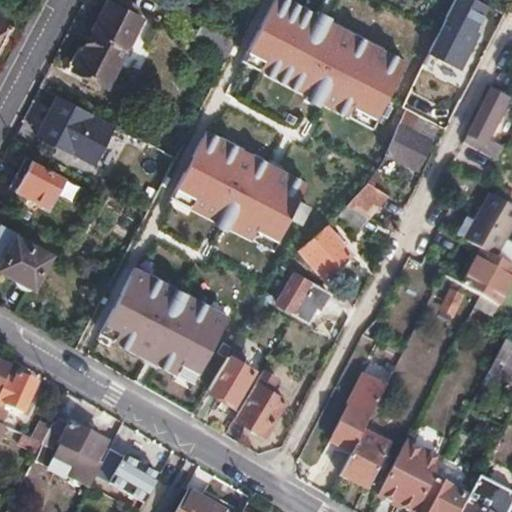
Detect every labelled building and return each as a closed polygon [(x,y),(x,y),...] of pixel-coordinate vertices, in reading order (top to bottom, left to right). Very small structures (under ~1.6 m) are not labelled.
[(186,0),(173,0),(170,7),(191,17),(193,12),(185,7),(188,1),(186,0)] [(372,126),(407,59),(292,0),(274,0),(243,59),(372,126)] [(452,0),(428,53),(448,64),(458,69),(476,34),(474,32),(487,5),(477,0),(452,0)] [(110,3),(75,70),(107,87),(124,54),(142,20),(110,3)] [(193,39),(227,57),(235,40),(201,23),(193,39)] [(428,53),(422,66),(442,76),(448,64),(428,53)] [(485,99),(463,141),(462,144),(495,160),(502,147),(486,139),(507,99),(511,91),(494,83),(492,86),(485,99)] [(114,126),(57,97),(36,138),(92,167),(114,126)] [(409,125),(414,114),(404,109),(384,154),(415,171),(430,143),(425,140),(406,129),(409,125)] [(406,129),(425,140),(427,134),(409,125),(406,129)] [(274,250),(308,184),(206,131),(171,197),(274,250)] [(28,183),(21,196),(48,210),(64,178),(32,161),(22,180),(28,183)] [(366,217),(370,219),(386,196),(367,183),(345,206),(366,217)] [(466,222),(458,238),(480,251),(494,258),(511,222),(511,213),(499,207),(486,201),(473,226),(466,222)] [(345,206),(336,216),(356,231),(366,217),(345,206)] [(325,226),(298,249),(320,274),(326,277),(349,254),(325,226)] [(0,242),(0,254),(4,257),(15,238),(5,233),(0,242)] [(15,238),(4,257),(0,266),(0,271),(16,280),(18,282),(20,285),(23,286),(25,287),(27,286),(34,289),(50,255),(16,237),(15,238)] [(461,286),(479,297),(498,308),(511,281),(511,268),(494,258),(480,251),(461,286)] [(196,382),(229,317),(134,268),(101,333),(196,382)] [(294,274),(275,306),(306,324),(316,308),(320,310),(329,295),(294,274)] [(452,290),(440,311),(456,320),(468,299),(452,290)] [(511,349),(502,344),(486,374),(511,387),(511,349)] [(227,356),(206,391),(232,407),(253,372),(227,356)] [(0,388),(5,377),(9,365),(0,361),(0,388)] [(264,368),(235,417),(264,435),(284,402),(268,392),(277,377),(264,368)] [(13,381),(5,377),(0,388),(0,400),(21,411),(35,380),(17,373),(13,381)] [(363,373),(330,441),(352,453),(363,432),(385,385),(363,373)] [(36,453),(36,455),(90,484),(95,475),(91,472),(105,442),(56,415),(42,441),(36,453)] [(352,453),(340,477),(368,491),(391,447),(363,432),(352,453)] [(42,441),(24,433),(19,444),(36,453),(42,441)] [(404,445),(376,499),(402,511),(416,511),(432,481),(441,464),(404,445)] [(158,474),(110,446),(96,473),(143,501),(158,474)] [(441,464),(432,481),(456,492),(468,470),(444,458),(441,464)] [(511,485),(482,470),(460,511),(508,511),(511,504),(511,485)] [(432,481),(416,511),(454,511),(463,496),(456,492),(432,481)] [(190,490),(177,511),(225,511),(227,511),(190,490)]
